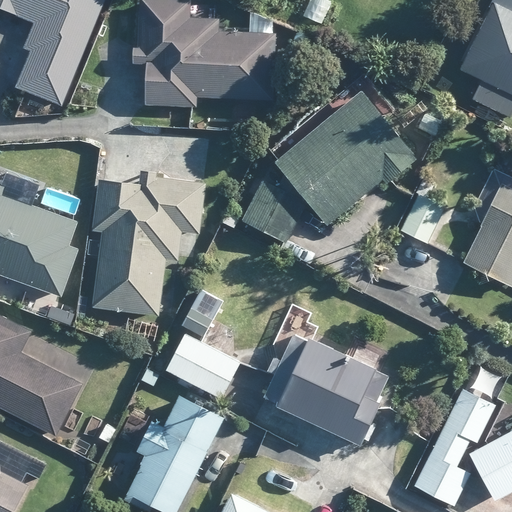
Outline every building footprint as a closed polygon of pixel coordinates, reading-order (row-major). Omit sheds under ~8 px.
[(0,0),(0,1),(24,10),(34,14),(40,17),(30,41),(29,45),(36,47),(21,84),(30,87),(69,101),(107,0),(0,0)] [(273,29),(250,29),(225,28),(225,15),(217,15),(217,4),(196,3),(196,0),(144,0),(144,43),(140,43),(140,45),(140,59),(153,59),(152,101),(203,102),(203,93),(278,95),(280,29),(273,29)] [(331,3),(325,0),(312,0),(304,18),(321,26),(331,3)] [(379,183),(391,174),(393,177),(423,153),(363,78),(311,120),(309,117),(277,142),(286,154),(284,155),(315,193),(335,219),(365,195),(379,183)] [(511,94),(510,94),(502,111),(511,115),(511,94)] [(163,173),(164,167),(148,164),(146,181),(105,175),(98,226),(108,226),(98,303),(164,311),(171,254),(184,255),(188,226),(199,228),(205,229),(212,180),(163,173)] [(291,239),(311,201),(289,173),(284,182),(272,170),(259,195),(248,216),(291,239)] [(83,218),(39,202),(9,190),(11,182),(0,177),(0,274),(2,269),(61,291),(66,293),(84,245),(75,241),(83,218)] [(511,181),(508,180),(486,223),(468,258),(511,280),(511,181)] [(449,206),(450,203),(422,189),(404,226),(432,240),(449,206)] [(206,334),(218,315),(227,297),(206,285),(185,322),(206,334)] [(349,349),(318,333),(324,321),(314,316),(318,307),(297,297),(292,307),(278,338),(278,343),(280,353),(274,366),(281,369),(269,394),(367,441),(372,433),(375,435),(383,418),(380,416),(390,397),(384,394),(396,371),(384,365),(349,349)] [(27,348),(33,334),(38,327),(0,307),(0,400),(61,432),(65,425),(74,406),(78,398),(88,379),(27,348)] [(235,352),(205,336),(191,329),(172,365),(227,394),(246,358),(235,352)] [(482,438),(501,401),(468,384),(418,481),(459,502),(475,469),(462,462),(476,435),(482,438)] [(181,511),(229,414),(185,391),(170,421),(158,416),(143,446),(151,450),(146,461),(148,462),(132,493),(157,506),(159,500),(181,511)] [(120,426),(115,423),(110,420),(103,434),(111,439),(113,440),(120,426)] [(511,429),(475,449),(502,497),(511,491),(511,429)] [(0,463),(0,511),(17,511),(34,480),(24,476),(0,463)] [(222,511),(270,511),(232,493),(222,511)] [(378,511),(380,507),(361,497),(357,504),(350,499),(343,511),(378,511)]
